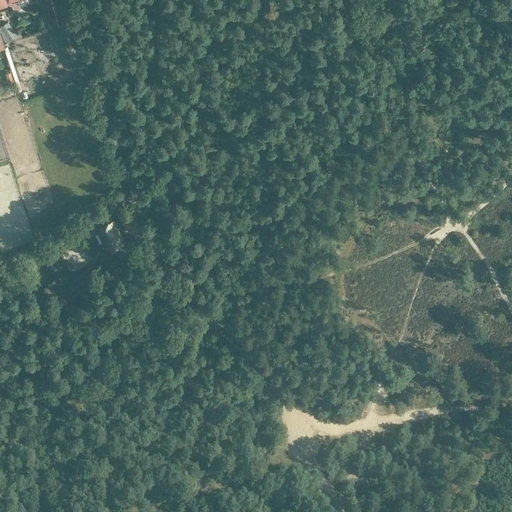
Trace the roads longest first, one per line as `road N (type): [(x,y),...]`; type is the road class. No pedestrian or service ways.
road 1 (track): [(340,511),(247,348),(157,266)]
road 2 (unclassified): [(157,266),(66,0)]
road 3 (track): [(44,511),(56,397),(159,269)]
